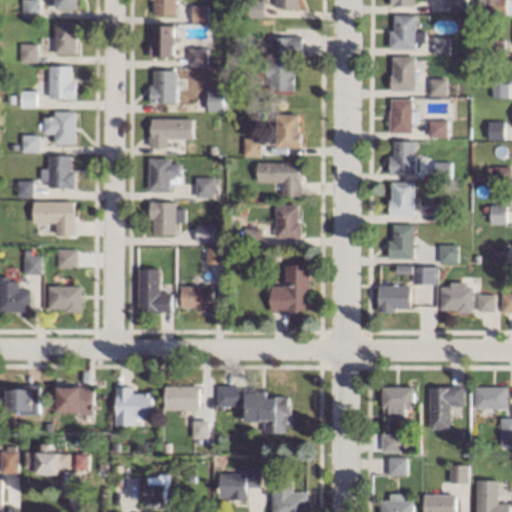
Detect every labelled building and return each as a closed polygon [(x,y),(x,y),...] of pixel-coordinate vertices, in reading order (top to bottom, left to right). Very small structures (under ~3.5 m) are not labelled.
[(38,0),(38,16),(21,16),(21,0),(38,0)] [(75,0),(75,8),(53,8),(53,0),(75,0)] [(177,0),(177,14),(153,14),(153,0),(177,0)] [(265,0),(265,17),(246,17),(246,0),(265,0)] [(274,0),(275,7),(298,8),(298,0),(274,0)] [(466,0),(466,10),(450,10),(450,0),(466,0)] [(506,0),(506,14),(489,14),(489,0),(506,0)] [(208,21),(192,21),(192,4),(208,4),(208,21)] [(416,30),(425,30),(425,41),(415,41),(415,48),(389,48),(389,30),(394,30),(394,13),(416,13),(416,30)] [(75,53),(54,53),(54,20),(75,20),(75,53)] [(175,56),(148,56),(148,41),(152,41),(152,24),(175,24),(175,56)] [(301,56),(294,56),(294,90),(269,89),(269,76),(264,76),(264,63),(268,63),(268,35),(302,35),(301,56)] [(449,53),(432,53),(433,35),(449,35),(449,53)] [(504,55),(487,55),(487,38),(504,38),(504,55)] [(36,61),(19,61),(19,43),(36,43),(36,61)] [(206,63),(188,63),(188,47),(206,47),(206,63)] [(416,89),(390,89),(390,75),(392,75),(393,56),(416,56),(416,89)] [(70,80),(74,80),(74,97),(47,97),(48,65),(71,65),(70,80)] [(175,102),(148,102),(148,84),(153,84),(153,69),(175,69),(175,102)] [(446,94),(430,94),(430,77),(446,77),(446,94)] [(508,82),(508,97),(491,97),(491,81),(508,82)] [(35,105),(19,105),(19,89),(35,90),(35,105)] [(223,110),(206,110),(207,90),(223,91),(223,110)] [(412,109),(419,110),(419,122),(412,122),(412,132),(389,131),(389,110),(390,110),(390,97),(412,97),(412,109)] [(75,143),(53,143),(53,133),(42,132),(43,115),(53,115),(53,109),(75,110),(75,143)] [(299,130),(301,130),(301,146),(276,146),(276,113),(299,113),(299,130)] [(193,138),(167,138),(167,146),(148,146),(148,129),(150,129),(150,117),(193,118),(193,138)] [(447,136),(429,136),(429,119),(447,119),(447,136)] [(504,139),(487,139),(487,120),(505,120),(504,139)] [(38,151),(20,151),(20,134),(38,134),(38,151)] [(261,155),(243,155),(244,137),(261,137),(261,155)] [(415,141),(415,172),(389,172),(389,155),(393,155),(393,140),(415,141)] [(70,170),(74,170),(74,187),(47,187),(47,180),(39,180),(40,166),(47,166),(47,153),(70,154),(70,170)] [(170,162),(181,163),(181,182),(170,182),(170,190),(148,190),(148,157),(170,157),(170,162)] [(451,178),(433,178),(433,160),(451,160),(451,178)] [(299,173),(302,173),(302,195),(282,195),(282,181),(256,181),(256,161),(299,161),(299,173)] [(511,181),(494,181),(494,165),(509,165),(511,165),(511,181)] [(214,197),(195,196),(195,176),(214,176),(214,197)] [(32,195),(16,195),(16,179),(32,179),(32,195)] [(415,214),(389,214),(389,199),(392,199),(392,181),(415,181),(415,214)] [(73,214),(74,214),(74,234),(55,234),(55,222),(32,222),(32,200),(73,200),(73,214)] [(175,207),(185,207),(185,221),(175,221),(175,233),(152,233),(152,217),(149,217),(149,200),(175,200),(175,207)] [(298,221),(301,221),(301,238),(275,238),(275,203),(298,203),(298,221)] [(452,220),(435,220),(435,203),(452,203),(452,220)] [(507,223),(490,222),(490,204),(507,204),(507,223)] [(414,257),(387,257),(388,239),(392,239),(392,223),(414,223),(414,257)] [(214,241),(195,241),(195,224),(214,224),(214,241)] [(261,246),(243,246),(243,226),(261,226),(261,246)] [(458,262),(439,262),(440,243),(458,243),(458,262)] [(507,262),(489,262),(489,244),(507,244),(507,262)] [(221,262),(205,262),(205,246),(221,246),(221,262)] [(77,266),(57,266),(58,247),(78,247),(77,266)] [(279,260),(270,260),(271,251),(279,251),(279,260)] [(42,274),(24,274),(24,255),(42,255),(42,274)] [(310,311),(270,310),(270,284),(284,284),(284,265),(310,265),(310,311)] [(436,283),(413,283),(413,265),(436,265),(436,283)] [(159,292),(171,292),(171,309),(137,309),(137,267),(159,268),(159,292)] [(511,280),(503,280),(504,272),(511,272),(511,280)] [(9,280),(19,280),(19,289),(31,289),(31,311),(0,311),(0,275),(9,275),(9,280)] [(466,285),(474,285),(474,312),(458,312),(458,309),(440,309),(441,286),(450,286),(451,280),(467,281),(466,285)] [(411,308),(396,307),(396,311),(378,311),(378,283),(411,283),(411,308)] [(80,311),(65,310),(65,308),(48,308),(48,284),(81,284),(80,311)] [(212,310),(195,310),(195,307),(180,307),(180,285),(212,285),(212,310)] [(511,311),(502,311),(502,291),(511,291),(511,311)] [(496,310),(479,310),(479,293),(496,293),(496,310)] [(40,412),(19,412),(19,409),(1,409),(1,387),(15,387),(15,383),(40,383),(40,412)] [(94,413),(55,413),(55,384),(94,384),(94,413)] [(250,391),(268,391),(268,395),(289,395),(289,403),(292,403),(292,424),(286,424),(286,432),(265,431),(265,421),(246,421),(246,405),(215,405),(215,384),(250,384),(250,391)] [(132,386),(132,392),(152,392),(152,417),(144,416),(143,424),(114,423),(115,385),(132,386)] [(200,409),(164,408),(164,385),(201,385),(200,409)] [(415,407),(405,407),(405,417),(389,417),(389,407),(382,407),(382,385),(415,385),(415,407)] [(465,404),(451,404),(451,428),(430,428),(430,386),(445,386),(445,385),(465,385),(465,404)] [(508,407),(476,407),(476,385),(508,385),(508,407)] [(511,445),(501,445),(502,417),(511,417),(511,445)] [(209,437),(191,436),(191,419),(193,419),(209,419),(209,437)] [(52,421),(52,431),(44,430),(44,421),(52,421)] [(464,436),(453,436),(453,426),(464,426),(464,436)] [(401,451),(381,451),(381,433),(401,433),(401,451)] [(119,450),(111,450),(112,441),(119,441),(119,450)] [(50,443),(50,451),(70,452),(70,468),(59,468),(59,474),(37,473),(37,466),(25,466),(26,450),(42,450),(42,442),(50,443)] [(18,444),(17,472),(0,471),(0,449),(7,449),(7,443),(18,444)] [(88,453),(88,468),(74,468),(75,452),(88,453)] [(408,475),(388,475),(388,456),(408,456),(408,475)] [(469,481),(451,481),(451,463),(469,463),(469,481)] [(263,486),(248,486),(248,499),(229,499),(229,496),(218,496),(219,472),(246,472),(246,465),(263,465),(263,486)] [(170,472),(169,487),(166,486),(165,506),(147,505),(149,475),(160,476),(160,472),(170,472)] [(195,474),(194,482),(187,481),(188,473),(195,474)] [(287,477),(292,477),(292,491),(307,491),(307,511),(272,511),(272,474),(287,474),(287,477)] [(498,503),(511,503),(511,511),(476,511),(476,478),(498,478),(498,503)] [(404,498),(413,498),(413,511),(381,511),(381,499),(390,499),(390,492),(404,492),(404,498)] [(457,511),(423,511),(423,493),(457,493),(457,511)]
